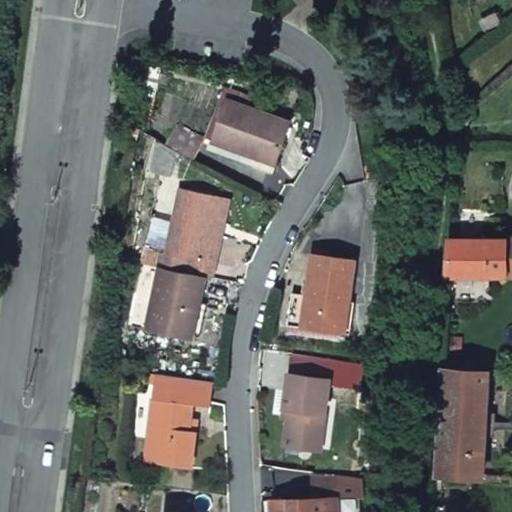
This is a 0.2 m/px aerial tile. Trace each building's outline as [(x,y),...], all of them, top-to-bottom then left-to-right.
[(278,156),(291,121),(227,99),(213,140),(243,150),(245,144),(278,156)] [(273,168),(278,156),(245,144),(243,150),(240,157),(273,168)] [(180,188),(167,252),(160,251),(157,262),(187,269),(189,257),(205,261),(219,196),(180,188)] [(448,276),(506,275),(506,239),(449,240),(448,276)] [(345,332),(356,259),(313,252),(308,293),(303,326),(345,332)] [(146,329),(160,266),(139,262),(126,325),(146,329)] [(157,265),(186,271),(187,269),(157,262),(157,265)] [(192,339),(205,276),(160,266),(146,329),(192,339)] [(303,326),(308,293),(293,291),(288,324),(303,326)] [(199,340),(207,303),(200,302),(192,339),(199,340)] [(485,476),(488,372),(443,369),(438,474),(485,476)] [(325,412),(330,378),(290,372),(284,407),(289,407),(284,445),(315,449),(320,411),(325,412)] [(191,467),(195,430),(189,430),(190,418),(192,403),(211,405),(214,381),(155,374),(153,398),(159,399),(155,425),(150,425),(145,462),(191,467)] [(153,398),(150,425),(155,425),(159,399),(153,398)] [(320,449),(325,412),(320,411),(315,449),(320,449)] [(363,478),(313,474),(336,477),(337,497),(337,511),(360,511),(360,497),(363,496),(363,478)] [(336,477),(313,474),(315,498),(337,497),(336,477)] [(337,511),(337,497),(315,498),(272,500),(272,511),(337,511)]
